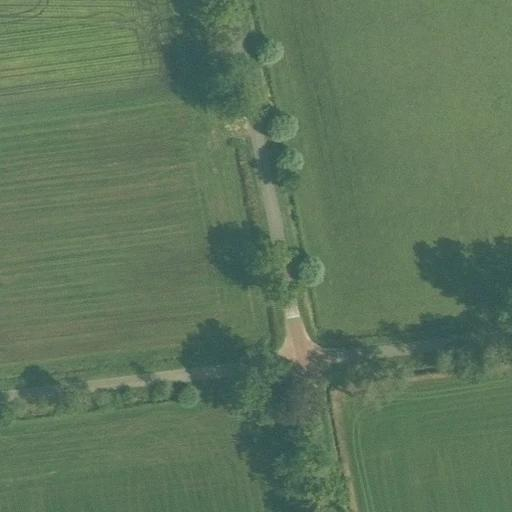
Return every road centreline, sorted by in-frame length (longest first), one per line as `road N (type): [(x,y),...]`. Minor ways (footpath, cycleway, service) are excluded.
road 1 (unclassified): [(297,364),(226,0)]
road 2 (unclassified): [(0,401),(297,364)]
road 3 (unclassified): [(297,364),(511,338)]
road 4 (unclassified): [(326,511),(297,364)]
